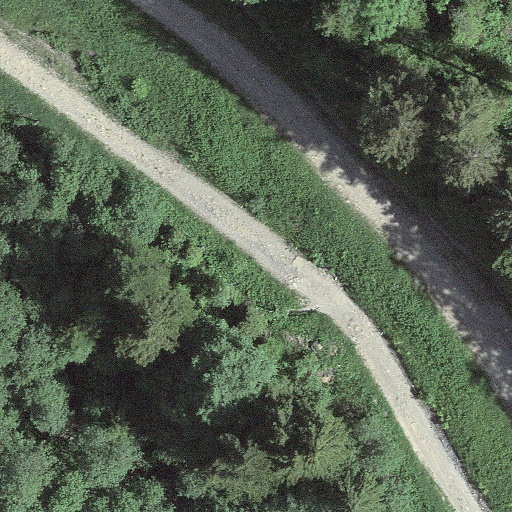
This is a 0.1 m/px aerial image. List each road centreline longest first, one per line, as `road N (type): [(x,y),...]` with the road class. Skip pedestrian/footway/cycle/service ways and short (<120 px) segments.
road 1 (track): [(0,41),(340,287),(404,367),(490,511)]
road 2 (track): [(511,349),(376,194),(163,0)]
